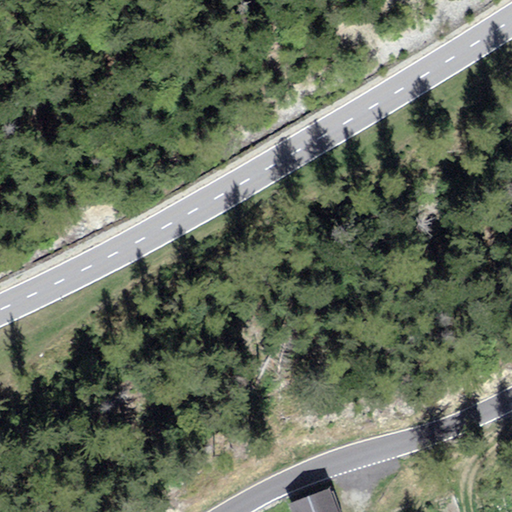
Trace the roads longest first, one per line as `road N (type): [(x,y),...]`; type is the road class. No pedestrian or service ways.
road 1 (secondary): [(0,309),(222,194),(511,19)]
road 2 (unclassified): [(511,398),(280,483),(229,511)]
